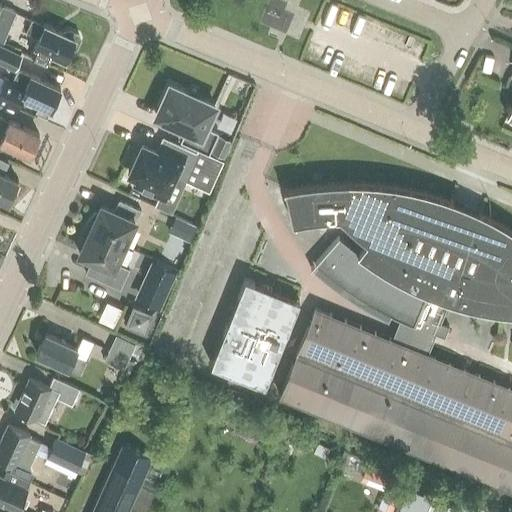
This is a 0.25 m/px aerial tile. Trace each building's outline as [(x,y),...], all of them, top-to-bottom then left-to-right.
[(0,41),(2,43),(15,12),(2,6),(0,9),(0,41)] [(76,48),(80,39),(78,34),(69,30),(63,32),(63,33),(44,24),(44,25),(32,20),(26,32),(38,38),(31,54),(48,62),(52,53),(65,59),(69,50),(70,50),(76,48)] [(20,55),(0,45),(0,62),(13,69),(20,55)] [(17,108),(16,107),(21,95),(51,109),(60,88),(30,74),(30,75),(18,69),(12,81),(4,77),(0,85),(0,100),(16,108),(17,108)] [(180,140),(208,153),(218,131),(205,125),(214,105),(169,85),(155,115),(176,124),(175,125),(185,129),(180,140)] [(0,142),(29,156),(39,135),(9,121),(8,121),(0,117),(0,142)] [(224,158),(232,142),(219,136),(212,152),(224,158)] [(129,174),(138,178),(135,184),(164,197),(174,176),(185,181),(197,154),(170,141),(169,142),(171,143),(166,155),(142,145),(129,174)] [(217,173),(222,161),(206,154),(201,165),(217,173)] [(0,198),(8,202),(17,181),(0,173),(0,198)] [(292,223),(306,220),(320,219),(334,218),(339,218),(347,226),(357,234),(366,241),(358,252),(338,237),(314,264),(315,265),(316,265),(329,276),(342,287),(357,297),(372,306),(388,314),(400,319),(392,339),(315,308),(280,396),(511,489),(511,387),(427,353),(449,301),(459,304),(474,307),(489,310),(501,312),(511,313),(511,271),(510,270),(511,266),(511,229),(503,224),(490,217),(479,211),(451,199),(440,196),(425,191),(410,188),(394,185),(379,183),(363,182),(345,181),(329,182),(314,183),(298,185),(280,188),(280,190),(282,190),(292,223)] [(137,251),(124,244),(134,221),(135,221),(141,210),(119,200),(114,211),(101,205),(97,213),(95,212),(84,226),(83,226),(137,251)] [(187,222),(179,238),(190,243),(197,227),(187,222)] [(137,251),(83,226),(83,227),(80,244),(82,245),(79,253),(91,259),(85,273),(120,289),(129,269),(115,263),(123,245),(137,251)] [(175,272),(157,264),(141,300),(158,308),(175,272)] [(247,282),(212,367),(266,388),(300,304),(247,282)] [(144,332),(151,313),(133,305),(125,324),(144,332)] [(68,368),(80,373),(86,361),(74,355),(77,347),(45,333),(36,353),(68,368)] [(104,360),(123,369),(128,358),(109,349),(104,360)] [(123,369),(121,373),(127,376),(134,361),(128,358),(123,369)] [(29,377),(14,409),(44,423),(45,422),(44,421),(57,394),(72,401),(70,404),(71,404),(79,388),(53,377),(49,386),(29,377)] [(30,434),(8,424),(0,440),(0,458),(12,464),(10,470),(31,479),(33,474),(30,465),(41,442),(29,436),(30,434)] [(43,463),(73,477),(86,450),(56,436),(43,463)] [(126,511),(152,456),(122,443),(91,511),(126,511)] [(330,449),(317,444),(313,453),(326,459),(330,449)] [(371,462),(365,478),(401,492),(404,485),(407,477),(371,462)] [(9,511),(48,511),(42,509),(40,511),(23,511),(17,509),(30,481),(6,470),(3,478),(0,476),(0,502),(12,508),(9,511)] [(405,485),(394,511),(454,511),(457,506),(405,485)]
